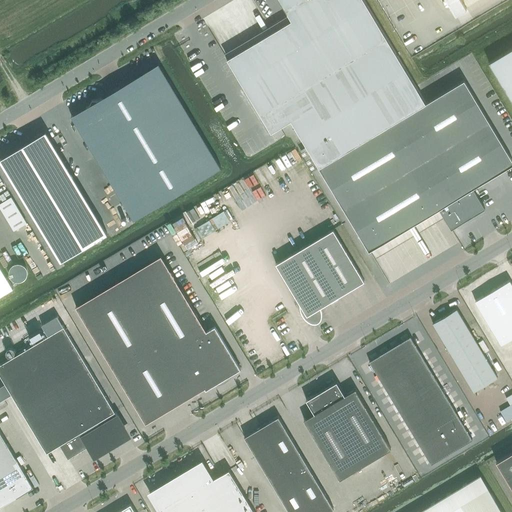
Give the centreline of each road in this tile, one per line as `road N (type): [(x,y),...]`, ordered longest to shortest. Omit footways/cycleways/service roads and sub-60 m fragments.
road 1 (unclassified): [(58,511),(511,240)]
road 2 (unclassified): [(205,0),(0,123)]
